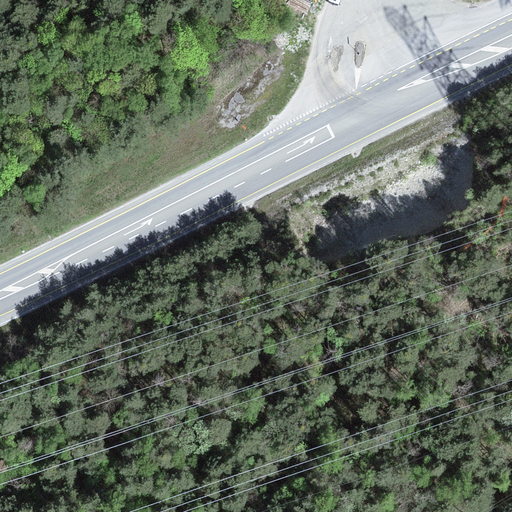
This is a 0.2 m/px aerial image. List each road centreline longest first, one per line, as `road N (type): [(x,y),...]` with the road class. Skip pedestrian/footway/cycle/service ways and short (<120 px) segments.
road 1 (primary): [(511,41),(0,294)]
road 2 (motorway): [(0,289),(511,58)]
road 3 (motorway): [(355,0),(0,160)]
